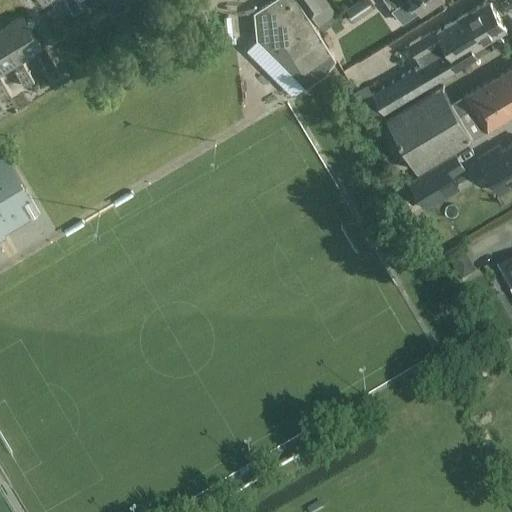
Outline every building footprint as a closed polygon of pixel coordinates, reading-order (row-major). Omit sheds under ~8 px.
[(40,0),(43,4),(50,0),(64,0),(73,14),(83,9),(77,0),(40,0)] [(336,60),(297,0),(273,0),(255,11),(258,39),(306,87),(325,75),(336,60)] [(301,0),(312,15),(322,8),(316,0),(301,0)] [(353,22),(373,8),(368,0),(360,0),(345,10),(353,22)] [(384,0),(392,10),(399,5),(406,0),(415,0),(423,10),(437,0),(384,0)] [(406,100),(505,40),(501,33),(507,30),(491,4),(485,3),(432,34),(431,32),(409,45),(422,67),(418,69),(418,68),(373,94),(383,111),(405,98),(406,100)] [(0,32),(18,63),(22,61),(37,51),(39,55),(37,56),(48,73),(57,67),(44,46),(42,47),(23,16),(0,30),(0,32)] [(18,63),(0,32),(0,73),(14,65),(16,69),(14,70),(25,87),(34,81),(22,61),(18,63)] [(418,170),(484,131),(511,114),(511,67),(464,96),(463,95),(452,101),(443,86),(387,118),(418,170)] [(0,97),(2,101),(11,95),(0,76),(0,97)] [(500,192),(511,185),(511,144),(502,150),(499,145),(479,158),(500,192)] [(15,194),(26,188),(5,154),(0,156),(0,236),(30,218),(15,194)] [(411,214),(430,202),(425,194),(406,206),(411,214)] [(438,214),(418,227),(424,236),(444,223),(438,214)] [(511,263),(497,272),(511,296),(511,263)]
